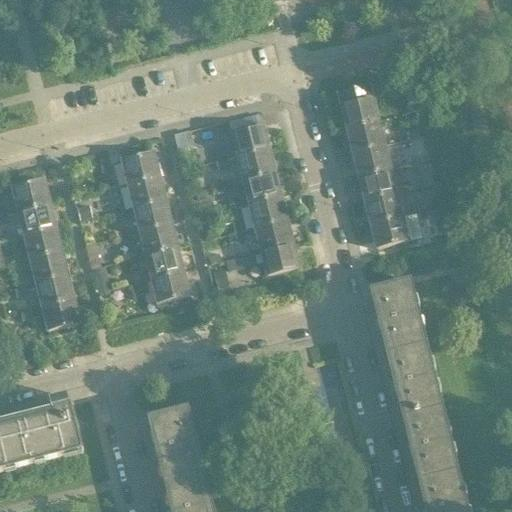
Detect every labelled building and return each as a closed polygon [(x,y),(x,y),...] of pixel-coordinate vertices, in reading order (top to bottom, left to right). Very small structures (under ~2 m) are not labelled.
[(378,123),(370,88),(338,96),(346,131),(378,123)] [(378,123),(346,131),(352,155),(384,147),(378,123)] [(263,127),(231,135),(237,159),(269,151),(263,127)] [(384,147),(352,155),(358,178),(390,170),(384,147)] [(269,151),(237,159),(243,183),(275,175),(269,151)] [(154,155),(122,163),(128,187),(160,179),(154,155)] [(227,169),(225,162),(215,165),(217,172),(227,169)] [(112,172),(110,165),(100,167),(102,174),(112,172)] [(390,170),(358,178),(364,203),(396,195),(390,170)] [(432,174),(421,177),(424,188),(434,185),(432,174)] [(275,175),(243,183),(249,206),(281,198),(275,175)] [(160,179),(128,187),(133,210),(165,202),(160,179)] [(44,182),(12,190),(18,214),(50,206),(44,182)] [(208,200),(206,192),(196,195),(197,202),(208,200)] [(396,195),(364,203),(370,227),(402,219),(396,195)] [(281,198),(249,206),(255,230),(287,222),(281,198)] [(165,202),(133,210),(139,234),(171,226),(165,202)] [(50,206),(18,214),(24,238),(56,230),(50,206)] [(239,217),(237,209),(227,212),(229,220),(239,217)] [(124,220),(122,213),(112,216),(114,223),(124,220)] [(0,226),(8,224),(7,217),(0,218),(0,226)] [(402,219),(370,227),(377,252),(409,244),(402,219)] [(287,222),(255,230),(261,254),(293,246),(287,222)] [(171,226),(139,234),(145,258),(177,250),(171,226)] [(56,230),(24,238),(30,262),(62,254),(56,230)] [(245,241),(243,233),(233,236),(235,244),(245,241)] [(101,269),(95,246),(85,249),(91,271),(101,269)] [(293,246),(261,254),(267,279),(299,271),(293,246)] [(177,250),(145,258),(151,281),(183,273),(177,250)] [(62,254),(30,262),(36,285),(68,277),(62,254)] [(20,273),(18,264),(9,267),(11,275),(20,273)] [(94,272),(99,295),(110,292),(104,270),(94,272)] [(183,273),(151,281),(158,307),(190,299),(183,273)] [(68,277),(36,285),(42,309),(74,301),(68,277)] [(142,292),(140,284),(130,287),(132,295),(142,292)] [(411,284),(371,294),(386,357),(427,347),(411,284)] [(26,296),(24,288),(15,290),(16,298),(26,296)] [(74,301),(42,309),(48,334),(80,326),(74,301)] [(32,320),(30,312),(21,314),(22,322),(32,320)] [(427,347),(386,357),(402,421),(443,411),(427,347)] [(0,429),(0,474),(83,453),(71,406),(69,407),(67,398),(40,405),(43,419),(0,429)] [(189,411),(149,421),(149,422),(165,485),(205,475),(189,411)] [(443,411),(402,421),(418,484),(458,474),(443,411)] [(467,511),(458,474),(418,484),(425,511),(467,511)] [(213,511),(205,475),(165,485),(171,511),(213,511)]
